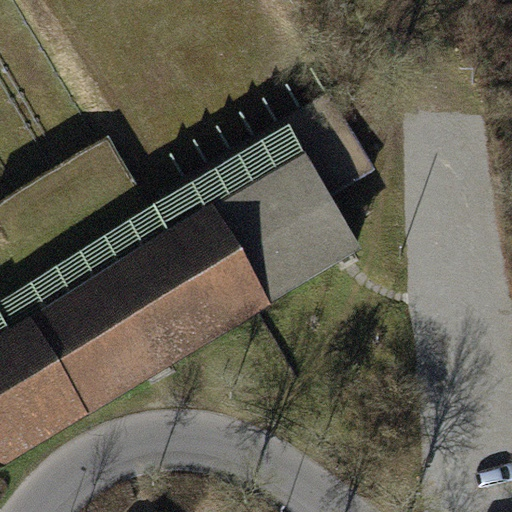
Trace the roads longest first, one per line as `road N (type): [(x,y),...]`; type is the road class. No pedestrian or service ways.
road 1 (track): [(399,0),(490,378)]
road 2 (unclassified): [(45,511),(100,458),(169,439),(232,447),(288,468),(343,511)]
road 3 (track): [(494,511),(490,378)]
